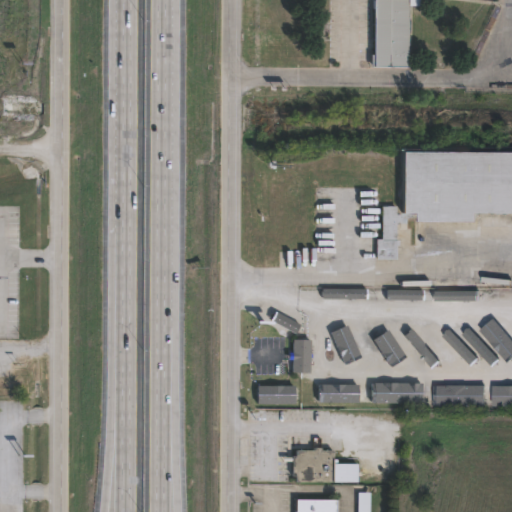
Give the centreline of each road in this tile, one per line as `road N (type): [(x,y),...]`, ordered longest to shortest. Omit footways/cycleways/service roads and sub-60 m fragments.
road 1 (secondary): [(63,0),(59,511)]
road 2 (secondary): [(226,511),(228,0)]
road 3 (motorway): [(164,511),(165,0)]
road 4 (motorway): [(127,240),(102,511)]
road 5 (motorway): [(127,240),(126,511)]
road 6 (motorway): [(124,0),(127,240)]
road 7 (motorway): [(175,511),(166,289)]
